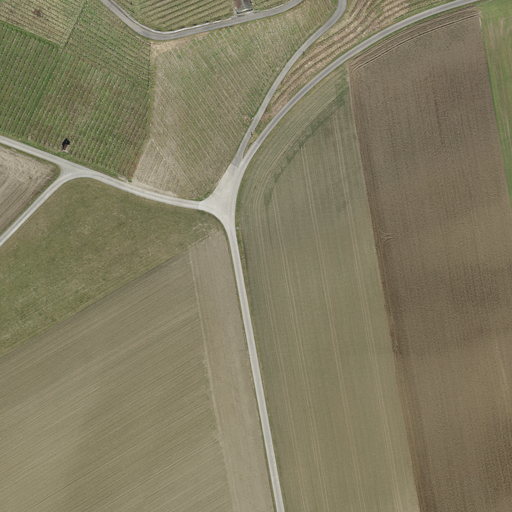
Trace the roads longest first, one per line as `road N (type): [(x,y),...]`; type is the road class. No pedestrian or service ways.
road 1 (unclassified): [(235,176),(227,206),(281,511)]
road 2 (unclassified): [(472,0),(398,26),(336,63),(282,112),(235,176)]
road 3 (track): [(104,0),(154,36),(298,0)]
road 4 (track): [(342,0),(273,88),(235,176)]
road 5 (track): [(227,206),(160,199),(77,168)]
